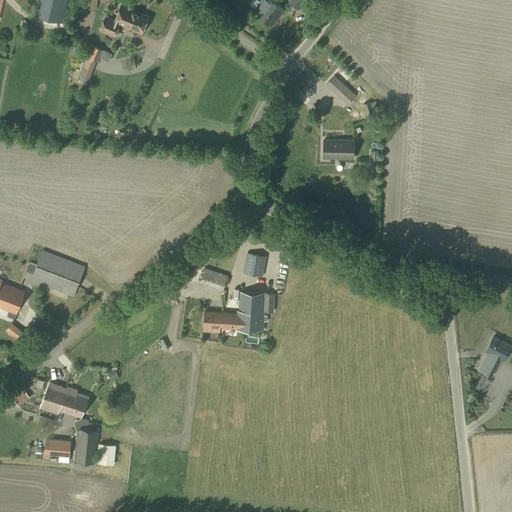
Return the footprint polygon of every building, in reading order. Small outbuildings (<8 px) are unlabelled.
[(63,23),(68,0),(36,0),(33,16),(63,23)] [(284,9),(271,0),(261,0),(261,1),(259,0),(252,0),(249,4),(250,6),(254,10),(253,11),(273,25),(284,9)] [(291,0),(290,2),(298,8),(303,0),(291,0)] [(115,35),(120,23),(142,33),(149,16),(121,5),(115,21),(105,17),(100,29),(115,35)] [(88,58),(84,66),(92,70),(96,61),(98,62),(99,58),(102,50),(103,50),(90,44),(85,57),(88,58)] [(337,94),(344,85),(334,76),(326,84),(337,94)] [(380,116),(376,101),(370,103),(370,102),(363,104),(368,121),(375,119),(375,118),(380,116)] [(294,120),(295,111),(287,110),(286,118),(291,119),(294,120)] [(354,158),(354,140),(324,139),(324,157),(354,158)] [(378,171),(378,150),(370,150),(370,171),(378,171)] [(73,296),(85,266),(43,250),(36,266),(29,264),(24,276),(73,296)] [(262,276),(266,256),(247,252),(243,273),(262,276)] [(223,289),(228,276),(205,268),(200,282),(223,289)] [(0,307),(16,314),(25,290),(1,282),(2,280),(0,278),(0,307)] [(273,312),(275,294),(240,291),(239,310),(237,310),(237,313),(205,311),(204,326),(263,330),(263,321),(267,322),(267,316),(264,316),(264,311),(273,312)] [(22,344),(28,336),(11,323),(5,331),(22,344)] [(493,336),(486,351),(488,352),(478,369),(492,377),(502,359),(504,360),(511,346),(493,336)] [(114,371),(108,374),(112,381),(118,377),(115,371),(114,370),(114,371)] [(81,418),(88,396),(66,389),(66,388),(48,382),(40,407),(58,413),(59,410),(81,418)] [(96,464),(100,428),(98,430),(78,428),(78,431),(76,431),(74,461),(96,464)] [(55,453),(69,454),(71,440),(46,439),(45,452),(55,453)] [(114,464),(116,445),(99,443),(97,463),(114,464)]
